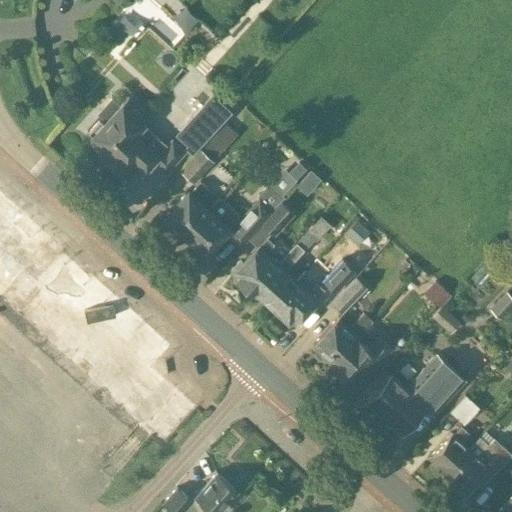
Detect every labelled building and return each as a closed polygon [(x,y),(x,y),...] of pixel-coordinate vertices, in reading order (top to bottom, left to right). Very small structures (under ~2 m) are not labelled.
[(129,95),(121,104),(92,136),(108,151),(100,161),(125,184),(134,175),(135,176),(150,160),(165,174),(187,151),(171,137),(167,141),(156,131),(154,134),(144,125),(152,116),(129,95)] [(202,116),(194,124),(205,137),(212,128),(202,116)] [(225,122),(180,171),(193,183),(214,161),(212,160),(237,133),(225,122)] [(311,192),(324,175),(312,166),(299,184),(311,192)] [(258,196),(232,226),(247,239),(261,224),(282,201),(280,199),(278,201),(274,198),(283,188),(269,176),(254,192),(258,196)] [(201,181),(190,193),(187,190),(164,217),(173,225),(173,228),(179,234),(182,233),(184,235),(207,208),(197,200),(209,187),(201,181)] [(0,299),(33,329),(34,328),(74,363),(101,387),(119,404),(118,406),(138,424),(151,436),(162,446),(196,408),(151,368),(170,347),(91,276),(89,279),(60,254),(64,250),(0,193),(0,299)] [(207,208),(184,235),(187,237),(186,241),(192,246),(196,245),(205,254),(229,228),(227,226),(239,214),(219,195),(207,208)] [(282,201),(261,224),(270,232),(275,236),(295,212),(282,201)] [(360,244),(373,229),(359,216),(346,231),(360,244)] [(311,226),(301,237),(310,245),(320,234),(311,226)] [(253,250),(237,269),(242,274),(238,279),(240,282),(239,284),(239,288),(244,293),(248,292),(249,290),(251,292),(277,264),(276,264),(265,254),(274,243),(266,236),(257,247),(258,248),(255,252),(253,250)] [(295,242),(276,264),(277,264),(251,292),(256,297),(258,295),(273,308),(296,282),(284,271),(304,249),(295,242)] [(342,259),(323,279),(336,291),(355,270),(342,259)] [(367,285),(356,276),(331,303),(342,313),(367,285)] [(425,289),(439,302),(450,290),(436,277),(425,289)] [(307,292),(296,282),(273,308),(275,310),(275,314),(279,318),(283,318),(289,323),(291,322),(294,324),(316,300),(315,299),(324,289),(316,282),(307,292)] [(511,296),(506,291),(490,309),(500,318),(511,305),(511,296)] [(430,315),(449,333),(460,323),(441,304),(430,315)] [(362,312),(348,328),(337,318),(312,345),(330,361),(327,364),(331,368),(333,365),(359,337),(358,337),(372,320),(362,312)] [(359,338),(359,337),(333,365),(331,368),(331,369),(331,371),(337,377),(341,377),(351,386),(359,378),(361,380),(378,361),(385,367),(402,349),(393,342),(391,345),(378,334),(366,348),(357,340),(359,338)] [(435,352),(404,386),(390,374),(366,401),(401,432),(423,407),(432,415),(465,379),(435,352)] [(463,424),(479,406),(465,394),(449,412),(463,424)] [(460,424),(452,433),(430,458),(437,464),(437,468),(446,475),(481,437),(479,436),(468,448),(460,441),(468,432),(460,424)] [(481,437),(446,475),(454,482),(457,482),(465,490),(486,467),(494,473),(511,453),(493,437),(487,443),(481,437)] [(511,480),(508,484),(511,487),(511,496),(497,511),(511,511),(511,469),(509,473),(511,475),(511,480)] [(164,506),(166,507),(160,511),(219,511),(238,491),(217,473),(192,501),(179,489),(164,506)]
